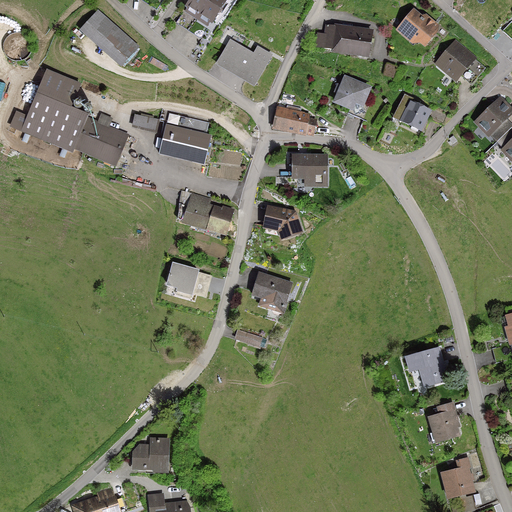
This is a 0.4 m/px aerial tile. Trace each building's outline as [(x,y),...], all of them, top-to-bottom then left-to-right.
[(189,0),(186,6),(199,14),(207,0),(189,0)] [(225,0),(207,0),(199,14),(211,22),(217,14),(219,13),(221,10),(221,8),(225,0)] [(420,19),(412,12),(401,26),(411,34),(409,36),(409,40),(414,43),(417,43),(419,41),(425,46),(432,37),(429,34),(435,27),(424,18),(423,20),(420,18),(420,19)] [(99,15),(85,31),(122,64),(136,48),(99,15)] [(326,28),(325,35),(317,34),(315,47),(368,56),(371,35),(335,30),(335,27),(326,26),(326,28)] [(218,64),(254,84),(267,61),(231,41),(218,64)] [(463,79),(470,85),(484,69),(454,44),(439,61),(447,67),(444,70),(456,80),(461,74),(465,77),(463,79)] [(81,84),(47,69),(36,93),(70,109),(81,84)] [(337,86),(335,93),(338,94),(335,103),(353,110),(355,105),(360,107),(368,89),(345,79),(341,88),(337,86)] [(127,136),(94,122),(92,125),(85,122),(87,115),(70,109),(36,93),(20,131),(72,153),(74,149),(114,166),(127,136)] [(429,112),(417,106),(419,102),(404,95),(394,114),(402,118),(400,121),(420,131),(429,112)] [(475,122),(488,136),(511,113),(499,100),(475,122)] [(287,112),(277,109),(273,128),(305,135),(305,134),(312,135),(315,122),(308,120),(309,116),(297,114),(298,109),(288,107),(287,112)] [(163,123),(166,124),(158,155),(159,155),(160,151),(193,159),(192,162),(203,165),(210,137),(209,137),(209,139),(202,137),(203,133),(206,133),(208,123),(180,117),(180,114),(166,111),(163,123)] [(511,140),(502,150),(511,160),(511,140)] [(292,158),(292,164),(292,178),(311,178),(311,185),(325,185),(325,158),(292,158)] [(192,195),(187,209),(179,207),(176,219),(207,229),(208,225),(226,231),(232,213),(220,209),(219,213),(206,209),(209,200),(192,195)] [(298,233),(291,214),(268,209),(265,227),(281,230),(283,238),(298,233)] [(198,270),(173,263),(168,285),(178,287),(177,290),(192,294),(198,270)] [(291,284),(259,274),(252,296),(262,299),(260,305),(282,312),(291,284)] [(238,332),(236,339),(257,346),(259,339),(238,332)] [(438,363),(441,362),(437,349),(406,358),(410,371),(419,368),(424,387),(444,381),(438,363)] [(435,443),(458,436),(453,419),(455,418),(451,403),(439,407),(441,414),(427,418),(435,443)] [(133,459),(133,470),(165,472),(167,441),(151,441),(150,448),(139,447),(137,449),(137,454),(133,459)] [(448,499),(473,493),(467,468),(468,467),(466,458),(456,461),(458,469),(441,473),(448,499)] [(161,495),(148,497),(149,511),(151,511),(158,511),(157,511),(195,511),(192,508),(188,508),(185,503),(163,506),(161,495)] [(118,511),(113,496),(75,508),(76,511),(118,511)]
